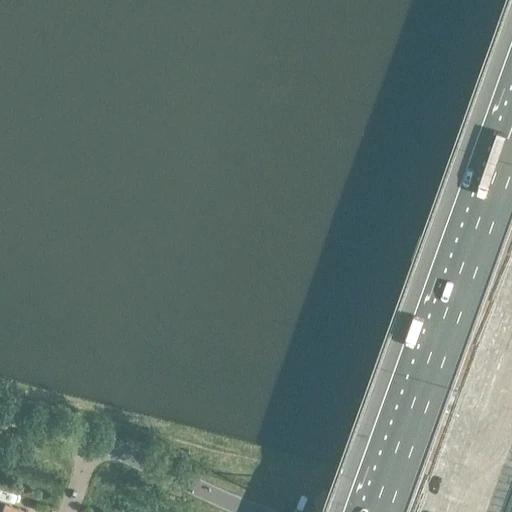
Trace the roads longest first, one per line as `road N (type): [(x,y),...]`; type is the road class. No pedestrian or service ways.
road 1 (motorway): [(511,127),(375,511)]
road 2 (motorway): [(452,511),(511,345)]
road 3 (unclassified): [(248,511),(92,440)]
